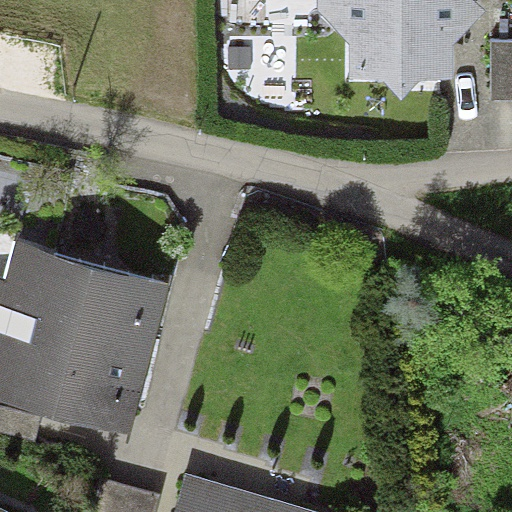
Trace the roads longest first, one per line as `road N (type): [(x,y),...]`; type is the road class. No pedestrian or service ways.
road 1 (residential): [(348,188),(0,106)]
road 2 (residential): [(511,254),(348,188)]
road 3 (residential): [(511,165),(348,188)]
